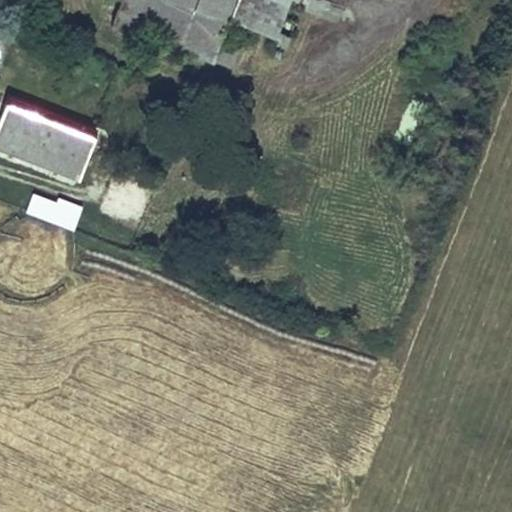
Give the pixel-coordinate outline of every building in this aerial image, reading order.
[(137,0),(236,36),(248,0),(137,0)] [(90,59),(83,78),(101,85),(108,66),(90,59)] [(0,128),(0,150),(12,155),(18,139),(78,161),(71,178),(85,184),(99,142),(8,109),(0,128)] [(18,139),(12,155),(71,178),(78,161),(18,139)] [(98,214),(136,230),(153,188),(115,173),(98,214)] [(28,213),(74,230),(80,214),(35,198),(28,213)]
